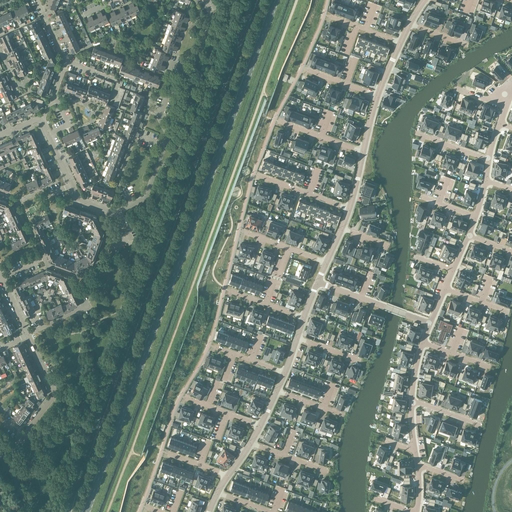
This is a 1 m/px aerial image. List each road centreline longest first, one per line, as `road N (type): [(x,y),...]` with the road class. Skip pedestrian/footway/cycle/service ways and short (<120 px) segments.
road 1 (primary): [(85,511),(275,0)]
road 2 (primary): [(254,0),(65,511)]
road 3 (residential): [(120,211),(147,191),(168,136),(159,117),(170,89),(190,77),(211,17),(206,0)]
